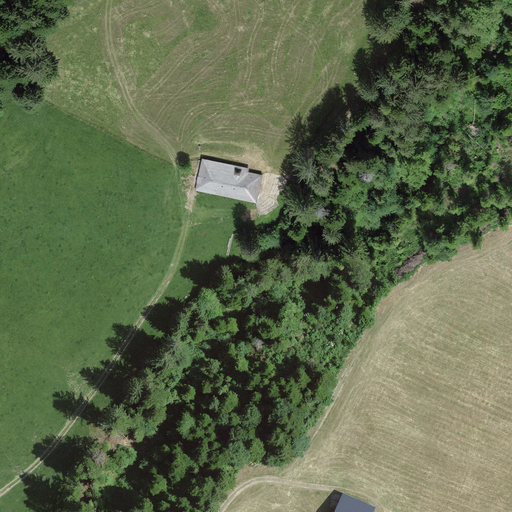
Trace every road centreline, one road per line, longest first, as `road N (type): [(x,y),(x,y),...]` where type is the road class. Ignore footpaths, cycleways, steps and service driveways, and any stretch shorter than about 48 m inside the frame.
road 1 (track): [(0,494),(63,433),(165,284),(190,203)]
road 2 (track): [(219,511),(240,489),(271,478),(366,496)]
